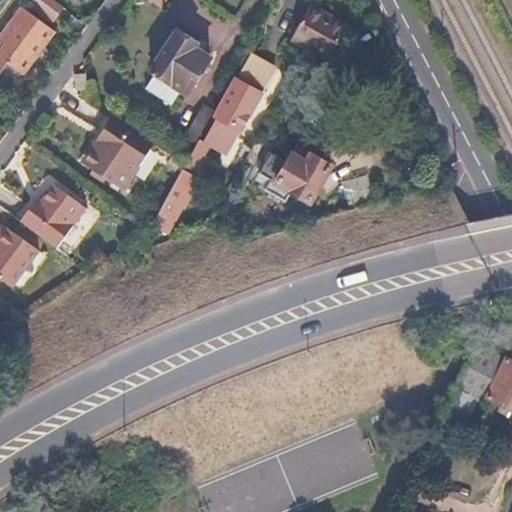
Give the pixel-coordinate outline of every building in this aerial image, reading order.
[(31,0),(26,8),(23,6),(0,37),(0,70),(6,61),(24,73),(55,29),(37,16),(43,8),(57,17),(65,5),(57,0),(31,0)] [(350,27),(310,5),(291,40),(331,62),(350,27)] [(199,37),(180,25),(155,68),(193,89),(215,51),(197,41),(199,37)] [(251,53),(249,57),(272,70),(275,66),(251,53)] [(272,70),(249,57),(201,142),(199,141),(186,165),(151,227),(168,237),(198,182),(192,179),(210,148),(223,155),(237,128),(240,129),(272,70)] [(206,107),(204,106),(192,126),(196,128),(193,135),(200,139),(223,97),(214,92),(206,107)] [(100,133),(104,136),(84,165),(122,191),(154,144),(113,115),(106,124),(100,133)] [(248,170),(261,177),(255,188),(277,200),(283,189),(303,201),(325,161),(303,149),(299,158),(284,150),(279,158),(261,148),(248,170)] [(40,203),(36,200),(19,222),(56,250),(86,209),(52,185),(40,203)] [(39,253),(8,230),(0,241),(0,279),(12,289),(39,253)] [(511,357),(483,342),(476,344),(437,422),(460,434),(480,394),(511,410),(511,357)]
